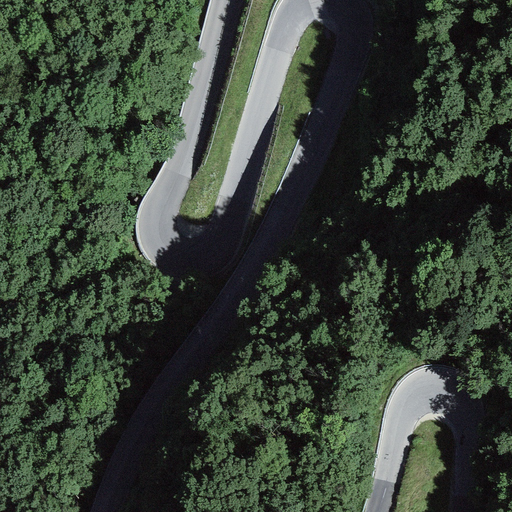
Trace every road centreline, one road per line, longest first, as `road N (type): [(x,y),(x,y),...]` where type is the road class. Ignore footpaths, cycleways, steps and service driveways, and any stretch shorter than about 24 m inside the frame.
road 1 (tertiary): [(225,0),(156,222),(159,240),(189,256),(208,253),(221,236),(265,80),(290,16),(309,0)]
road 2 (tertiary): [(336,0),(353,20),(353,42),(275,230),(140,429),(107,511)]
road 3 (tertiary): [(377,511),(405,406),(429,389),(451,393),(465,410),(464,511)]
